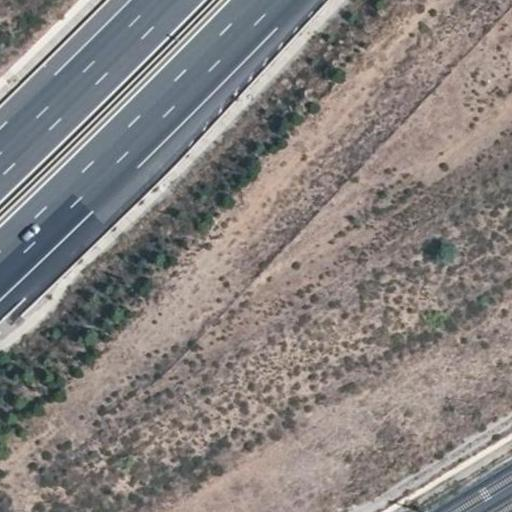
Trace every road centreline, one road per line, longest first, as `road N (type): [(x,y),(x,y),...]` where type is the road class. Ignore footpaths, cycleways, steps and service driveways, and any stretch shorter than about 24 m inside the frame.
road 1 (motorway): [(0,263),(266,0)]
road 2 (motorway): [(166,0),(0,164)]
